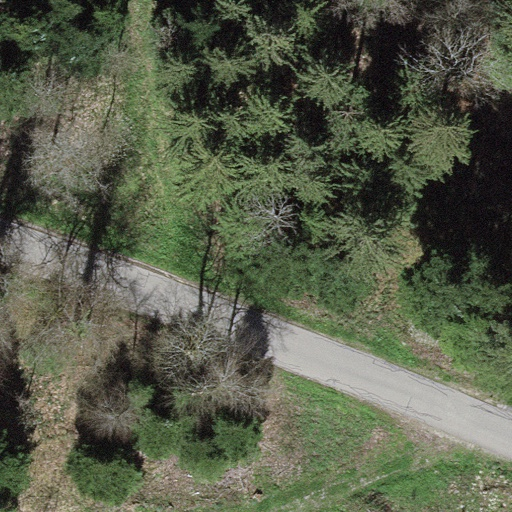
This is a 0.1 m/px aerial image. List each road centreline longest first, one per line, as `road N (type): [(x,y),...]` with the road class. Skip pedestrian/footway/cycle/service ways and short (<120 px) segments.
road 1 (unclassified): [(0,243),(511,437)]
road 2 (track): [(165,305),(136,0)]
